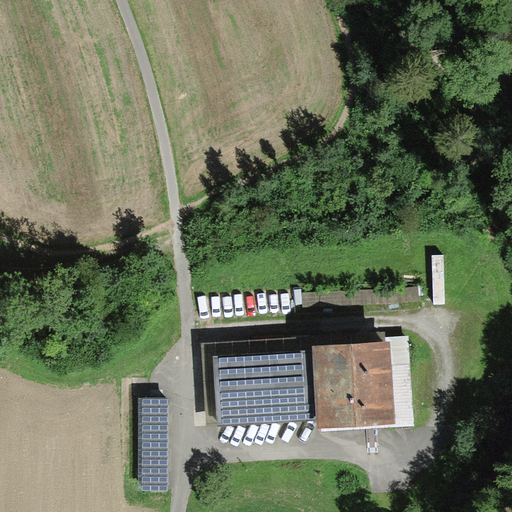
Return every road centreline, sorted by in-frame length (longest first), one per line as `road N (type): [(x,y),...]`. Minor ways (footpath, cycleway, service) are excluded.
road 1 (track): [(122,0),(163,136),(187,312)]
road 2 (residential): [(187,312),(188,414),(177,511)]
road 3 (track): [(0,270),(83,263),(179,239)]
